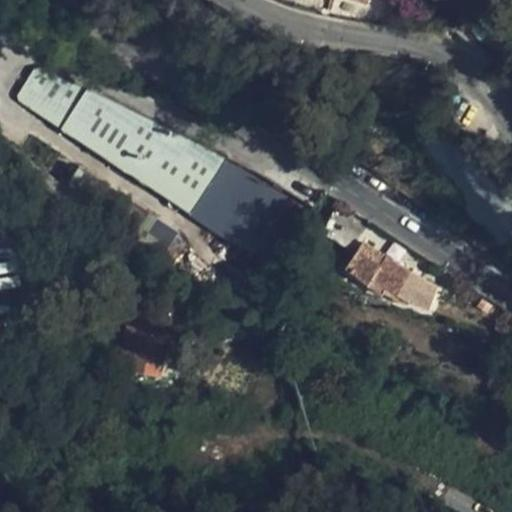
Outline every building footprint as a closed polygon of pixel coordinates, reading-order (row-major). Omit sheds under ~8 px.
[(328,0),(325,14),(343,18),(348,0),(351,0),(366,5),(367,0),(328,0)] [(451,30),(471,43),(486,61),(499,52),(504,48),(473,10),(451,30)] [(511,46),(510,43),(504,48),(499,52),(511,70),(511,46)] [(311,210),(40,65),(35,64),(16,95),(19,100),(239,247),(288,264),(311,210)] [(76,167),(62,186),(140,250),(156,259),(174,232),(76,167)] [(373,223),(349,208),(338,222),(337,225),(362,240),(373,223)] [(409,273),(384,257),(378,265),(357,250),(345,265),(364,282),(368,279),(393,296),(401,285),(409,273)] [(401,285),(393,296),(409,308),(418,296),(401,285)] [(158,377),(164,342),(159,342),(163,315),(129,310),(119,370),(158,377)] [(159,342),(164,342),(169,316),(163,315),(159,342)]
